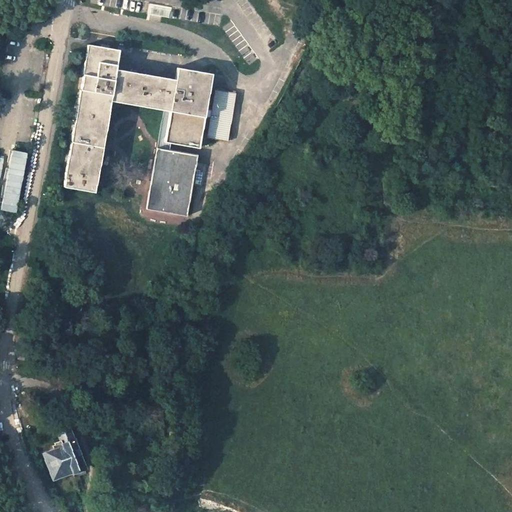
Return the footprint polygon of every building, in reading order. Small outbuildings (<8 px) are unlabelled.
[(171,7),(149,4),(147,14),(169,17),(171,7)] [(119,49),(89,44),(64,185),(95,191),(111,99),(164,108),(171,110),(165,141),(199,147),(212,73),(178,67),(176,79),(116,68),(119,49)] [(235,93),(215,89),(206,137),(227,141),(235,93)] [(165,141),(171,110),(164,108),(157,147),(164,148),(165,141)] [(187,215),(198,154),(164,148),(157,147),(147,208),(187,215)] [(165,295),(157,292),(150,311),(159,314),(165,295)] [(73,472),(86,466),(75,439),(77,439),(74,430),(72,430),(72,429),(59,434),(61,439),(55,442),(56,444),(53,445),(54,449),(44,453),(53,478),(72,470),(73,472)] [(73,472),(75,477),(88,472),(86,466),(73,472)]
